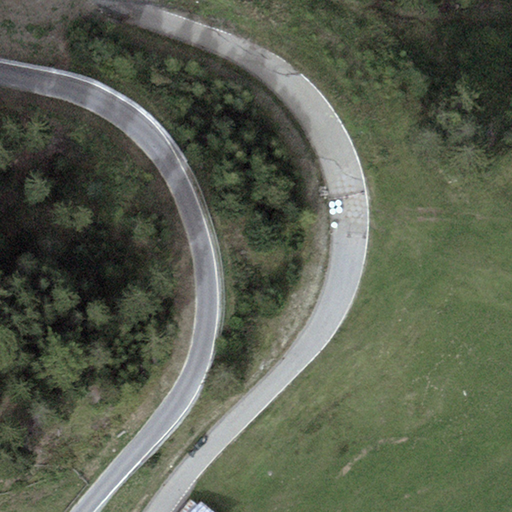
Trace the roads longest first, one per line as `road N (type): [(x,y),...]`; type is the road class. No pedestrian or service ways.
road 1 (unclassified): [(170,24),(241,52),(297,94),(335,153),(349,214),(340,285),(316,335),(185,473),(159,511)]
road 2 (tertiary): [(84,511),(192,378),(207,323),(206,264),(182,188),(154,142),(93,99),(0,73)]
